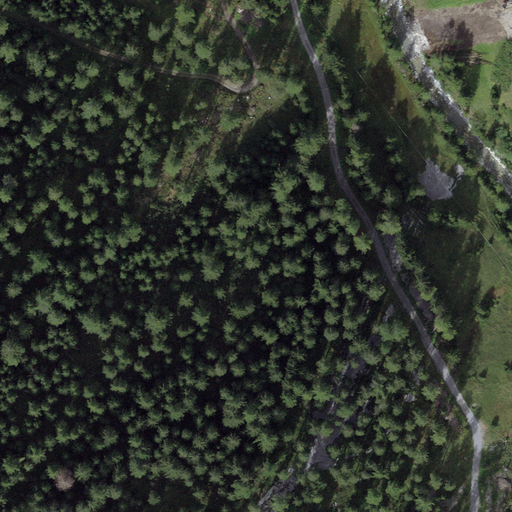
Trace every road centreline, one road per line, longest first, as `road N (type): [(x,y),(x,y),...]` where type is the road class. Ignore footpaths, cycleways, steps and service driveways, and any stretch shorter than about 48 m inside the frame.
road 1 (track): [(474,511),(476,433),(340,175),(323,75),(293,0)]
road 2 (track): [(225,0),(254,60),(244,90),(110,54),(0,10)]
